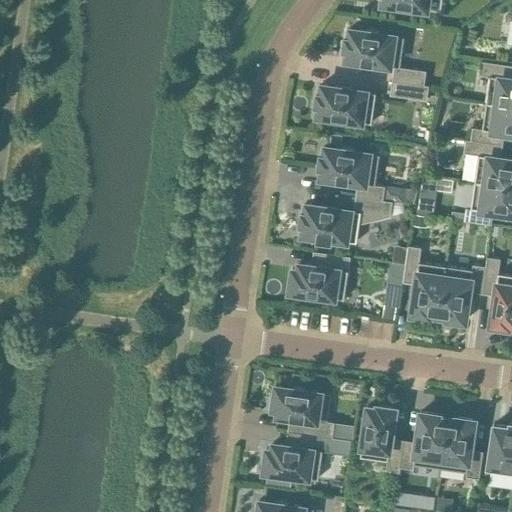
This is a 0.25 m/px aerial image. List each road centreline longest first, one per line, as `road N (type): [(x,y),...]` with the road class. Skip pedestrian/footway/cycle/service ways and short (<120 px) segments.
road 1 (residential): [(230,341),(266,94),(274,64),(314,0)]
road 2 (residential): [(230,341),(511,381)]
road 3 (residential): [(207,511),(230,341)]
